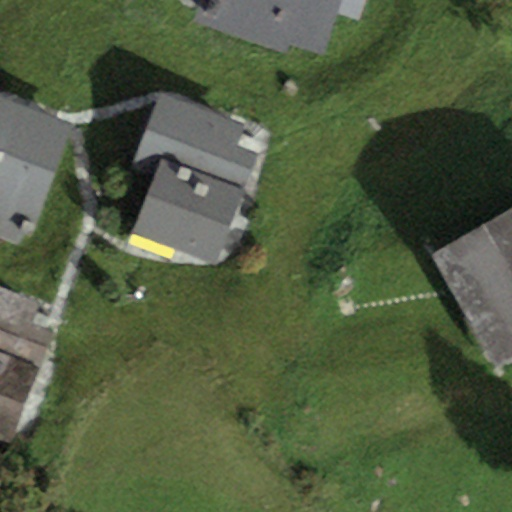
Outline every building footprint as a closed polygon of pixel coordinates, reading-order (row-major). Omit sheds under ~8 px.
[(206,0),(199,19),(281,47),(284,39),(324,53),(342,0),(206,0)] [(156,169),(242,202),(260,156),(233,146),(241,124),(161,93),(135,160),(156,169)] [(76,129),(0,98),(0,239),(26,250),(76,129)] [(242,202),(156,169),(133,233),(216,264),(242,202)] [(511,207),(438,245),(499,363),(511,356),(511,207)] [(39,305),(0,290),(0,363),(37,376),(53,332),(32,324),(39,305)] [(37,376),(0,363),(0,439),(11,444),(37,376)]
